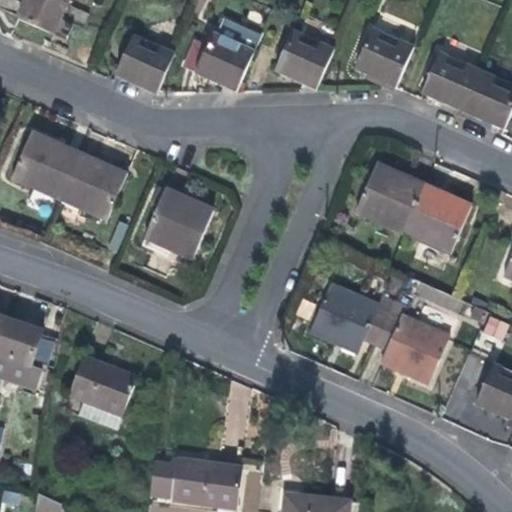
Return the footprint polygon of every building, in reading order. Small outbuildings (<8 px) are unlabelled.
[(67,5),(56,0),(27,0),(19,20),(54,36),(67,5)] [(197,77),(238,93),(261,39),(224,22),(218,37),(213,36),(208,48),(197,75),(197,77)] [(356,70),(397,88),(414,48),(373,30),(356,70)] [(308,86),(317,91),(335,48),(293,31),(276,71),(308,86)] [(117,78),(157,95),(174,55),(133,37),(117,78)] [(186,70),(197,75),(208,48),(197,43),(186,70)] [(463,112),(481,71),(442,53),(423,94),(463,112)] [(511,115),(511,84),(481,71),(463,112),(505,131),(511,115)] [(58,201),(80,153),(33,132),(11,181),(58,201)] [(128,174),(80,153),(58,201),(107,222),(128,174)] [(404,234),(425,186),(377,165),(357,213),(404,234)] [(471,207),(425,186),(404,234),(451,255),(471,207)] [(166,190),(145,238),(193,259),(214,211),(166,190)] [(365,340),(376,345),(389,315),(378,310),(379,305),(331,284),(311,333),(358,353),(365,340)] [(407,307),(395,301),(389,315),(376,345),(387,349),(381,363),(428,385),(450,336),(403,316),(407,307)] [(503,341),(510,324),(489,316),(482,332),(503,341)] [(0,357),(31,368),(43,332),(6,320),(0,317),(0,357)] [(69,398),(123,418),(138,380),(84,359),(69,398)] [(511,421),(511,373),(493,365),(476,406),(511,421)] [(242,470),(177,461),(173,502),(236,509),(242,470)] [(5,490),(0,505),(16,510),(21,495),(5,490)] [(34,511),(64,511),(66,507),(38,494),(34,511)] [(347,511),(349,502),(286,495),(284,511),(347,511)]
